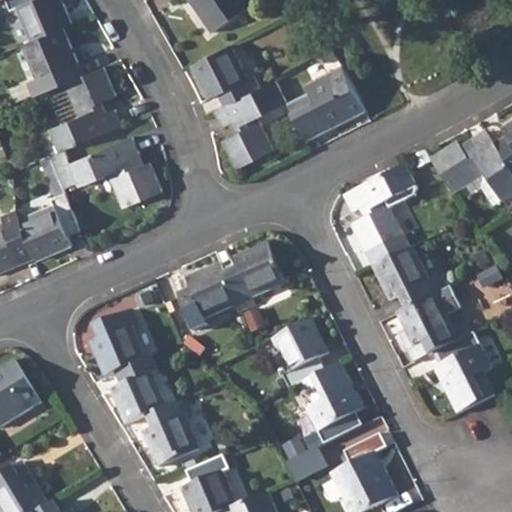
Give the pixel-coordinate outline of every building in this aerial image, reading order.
[(7,0),(11,7),(16,5),(30,39),(64,26),(71,22),(61,0),(7,0)] [(191,0),(213,31),(253,3),(251,0),(191,0)] [(30,39),(22,42),(36,76),(30,78),(36,93),(66,82),(72,79),(67,66),(79,61),(64,26),(30,39)] [(232,44),(192,64),(210,99),(220,94),(226,106),(261,87),(254,73),(248,76),(232,44)] [(58,150),(64,148),(121,125),(114,108),(108,111),(103,98),(115,93),(105,66),(72,79),(66,82),(79,115),(48,128),(58,150)] [(312,92),(289,104),(309,142),(367,111),(342,66),(308,83),(312,92)] [(226,106),(216,111),(224,126),(231,122),(237,134),(225,141),(239,168),(275,149),(258,116),(287,101),(277,80),(261,87),(226,106)] [(509,141),(497,149),(511,171),(511,123),(502,130),(509,141)] [(457,144),(431,160),(454,195),(485,175),(504,204),(511,198),(511,171),(495,147),(486,132),(472,142),(476,149),(465,155),(457,144)] [(132,137),(71,164),(64,148),(58,150),(50,154),(64,188),(79,182),(80,186),(110,174),(125,206),(162,191),(150,161),(136,167),(132,156),(139,153),(132,137)] [(57,197),(66,192),(64,188),(50,154),(41,157),(57,197)] [(355,227),(375,268),(412,250),(392,209),(417,196),(418,188),(408,167),(348,196),(355,212),(362,209),(367,221),(355,227)] [(54,204),(20,219),(32,248),(38,261),(74,245),(70,234),(82,229),(66,192),(57,197),(52,199),(54,204)] [(4,222),(0,224),(0,272),(24,263),(20,253),(32,248),(20,219),(17,210),(2,216),(4,222)] [(238,269),(226,274),(239,306),(242,311),(257,305),(254,299),(287,285),(269,244),(234,259),(238,269)] [(412,250),(375,268),(392,304),(403,299),(409,310),(444,292),(437,278),(431,281),(415,248),(412,250)] [(226,274),(222,264),(186,280),(191,290),(179,296),(194,331),(208,326),(206,320),(239,306),(226,274)] [(414,349),(424,344),(430,356),(438,352),(466,338),(459,324),(453,327),(448,318),(463,311),(451,289),(444,292),(409,310),(397,316),(404,331),(414,349)] [(90,344),(105,379),(116,374),(147,361),(132,328),(138,325),(132,311),(96,327),(101,339),(90,344)] [(313,320),(274,340),(290,374),(284,376),(291,390),(306,383),(325,372),(320,360),(331,355),(313,320)] [(468,320),(459,324),(466,338),(475,333),(468,320)] [(404,331),(400,333),(414,364),(430,356),(424,344),(414,349),(404,331)] [(466,338),(438,352),(443,364),(434,370),(458,415),(497,395),(485,374),(494,370),(475,333),(466,338)] [(147,361),(116,374),(122,386),(111,391),(127,427),(150,417),(168,409),(153,376),(160,372),(153,358),(147,361)] [(0,429),(42,403),(17,361),(0,371),(0,429)] [(325,372),(306,383),(316,405),(308,409),(326,446),(365,426),(359,413),(367,410),(343,364),(325,372)] [(168,409),(150,417),(155,430),(144,435),(159,470),(200,453),(186,419),(192,416),(186,401),(168,409)] [(352,466),(332,476),(350,511),(369,511),(398,497),(377,454),(388,449),(381,435),(346,453),(352,466)] [(320,449),(289,464),(297,481),(298,481),(328,466),(320,449)] [(224,456),(188,472),(193,485),(182,490),(191,511),(224,511),(239,506),(225,473),(231,471),(224,456)] [(30,474),(22,463),(0,476),(0,511),(41,511),(50,507),(30,474)] [(239,506),(224,511),(277,511),(269,493),(239,506)]
